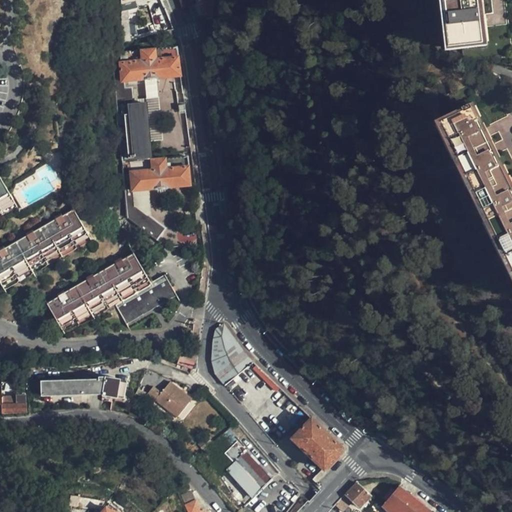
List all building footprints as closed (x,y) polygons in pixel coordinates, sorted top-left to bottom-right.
[(123,0),(122,38),(122,44),(129,42),(129,11),(136,9),(134,0),(123,0)] [(203,0),(209,21),(215,20),(216,0),(203,0)] [(490,34),(485,0),(452,0),(457,38),(490,34)] [(126,82),(181,76),(177,48),(119,54),(122,82),(126,82)] [(119,49),(111,52),(116,108),(135,106),(133,88),(127,88),(126,82),(122,82),(119,54),(119,49)] [(179,112),(177,91),(161,93),(163,114),(179,112)] [(511,182),(483,126),(471,101),(442,115),(472,174),(487,206),(502,235),(511,254),(511,182)] [(135,106),(116,108),(129,222),(157,242),(166,230),(136,208),(134,192),(191,186),(188,158),(153,161),(146,104),(135,106)] [(41,158),(43,152),(39,148),(34,150),(32,156),(36,160),(41,158)] [(0,215),(13,206),(0,187),(0,215)] [(0,279),(8,292),(90,236),(71,207),(59,215),(57,213),(51,218),(52,219),(33,232),(32,229),(25,233),(27,236),(6,250),(4,247),(0,249),(0,279)] [(125,300),(152,281),(132,252),(121,260),(119,258),(112,263),(113,265),(94,278),(92,276),(86,280),(87,282),(67,296),(66,294),(59,297),(61,299),(50,307),(70,336),(125,300)] [(167,272),(152,281),(125,300),(141,325),(184,296),(167,272)] [(219,378),(246,356),(223,325),(215,330),(212,345),(212,370),(219,378)] [(181,353),(177,365),(192,370),(197,358),(189,355),(181,353)] [(219,378),(226,387),(252,364),(246,356),(219,378)] [(278,393),(281,391),(256,368),(254,370),(278,393)] [(124,390),(125,382),(102,378),(69,379),(41,379),(41,396),(86,396),(105,396),(123,399),(124,390)] [(24,383),(0,384),(1,398),(14,397),(15,396),(24,396),(24,383)] [(174,420),(189,401),(167,383),(152,401),(174,420)] [(1,398),(1,414),(24,412),(24,396),(15,396),(14,397),(1,398)] [(292,439),(325,470),(342,452),(342,447),(311,418),(292,439)] [(234,463),(242,473),(259,490),(271,478),(246,452),(234,463)] [(237,474),(226,463),(220,469),(231,481),(237,474)] [(259,490),(242,473),(236,480),(252,497),(259,490)] [(369,495),(356,484),(346,495),(358,507),(369,495)] [(428,511),(397,487),(381,506),(386,511),(428,511)] [(192,495),(181,500),(187,511),(202,511),(201,510),(199,510),(192,495)]
